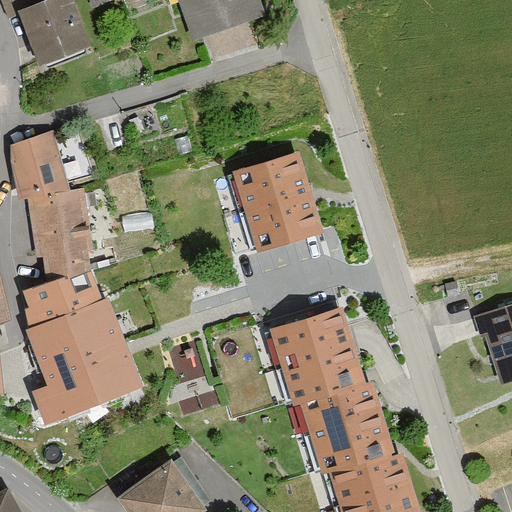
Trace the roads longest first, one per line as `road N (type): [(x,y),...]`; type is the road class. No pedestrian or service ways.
road 1 (residential): [(465,511),(309,0)]
road 2 (track): [(393,273),(511,254)]
